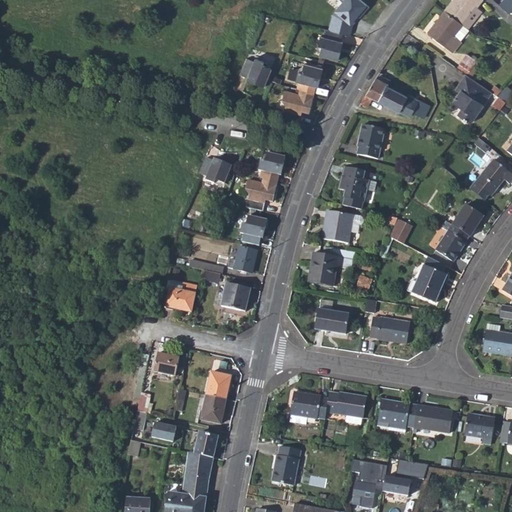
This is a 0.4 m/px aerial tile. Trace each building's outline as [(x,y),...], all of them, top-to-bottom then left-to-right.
[(369,7),(360,0),(340,0),(343,2),(335,11),(352,26),(369,7)] [(453,0),(452,1),(445,10),(462,24),(476,7),(481,0),(453,0)] [(506,0),(502,0),(499,4),(509,14),(511,10),(511,0),(506,0)] [(481,12),(476,7),(462,24),(463,25),(468,29),(481,12)] [(454,36),(463,25),(462,24),(445,10),(436,21),(432,26),(428,32),(453,53),(461,42),(454,36)] [(468,29),(463,25),(454,36),(461,42),(471,31),(468,29)] [(340,59),(342,49),(340,49),(342,38),(344,31),(327,26),(325,35),(322,34),(319,47),(322,52),(321,54),(340,59)] [(462,61),(472,69),(477,61),(467,55),(462,61)] [(238,75),(246,79),(256,83),(255,85),(263,88),(270,71),(268,70),(267,64),(255,60),(253,62),(245,59),(238,75)] [(468,74),(472,69),(462,61),(458,67),(468,74)] [(310,110),(315,85),(317,75),(320,76),(322,66),(303,62),(302,64),(297,67),(295,80),(297,81),(295,89),(297,90),(296,94),(281,91),(279,101),(285,105),(282,119),(299,122),(301,113),(297,112),(298,108),(302,109),(310,110)] [(390,80),(379,73),(366,94),(372,97),(379,102),(387,86),(390,80)] [(470,122),(491,92),(465,74),(459,82),(463,85),(459,91),(452,101),(460,107),(456,113),(463,117),(462,119),(464,120),(466,119),(470,122)] [(455,88),(459,91),(463,85),(459,82),(455,88)] [(407,96),(387,86),(379,102),(410,117),(412,113),(423,118),(430,105),(409,94),(407,96)] [(498,95),(505,102),(511,93),(511,92),(506,87),(498,95)] [(366,107),(372,97),(366,94),(361,103),(366,107)] [(492,103),(499,109),(505,102),(497,96),(492,103)] [(357,155),(378,159),(384,129),(363,125),(358,146),(359,147),(357,155)] [(272,200),(279,172),(280,164),(283,165),(286,155),(266,151),(265,153),(260,156),(257,168),(260,169),(258,178),(260,178),(259,183),(245,180),(243,189),(248,194),(246,207),(262,210),(265,202),(261,201),(262,197),(265,198),(272,200)] [(230,166),(221,163),(220,165),(211,161),(204,158),(197,175),(204,179),(204,181),(215,186),(219,184),(222,185),(230,166)] [(489,195),(491,197),(505,180),(510,184),(511,181),(511,175),(493,160),(471,187),(485,200),(489,195)] [(363,202),(364,202),(369,180),(364,179),(365,172),(344,167),(339,190),(345,191),(343,198),(344,198),(343,205),(362,209),(363,202)] [(465,205),(452,225),(469,236),(470,237),(483,216),(465,205)] [(349,243),(350,232),(353,216),(328,211),(325,228),(323,229),(322,239),(349,243)] [(242,234),(240,242),(258,246),(259,238),(261,230),(264,230),(266,220),(246,215),(245,219),(242,220),(239,233),(242,234)] [(350,232),(358,234),(359,226),(362,226),(364,224),(365,222),(364,220),(363,218),(361,217),(353,216),(350,232)] [(389,237),(392,238),(401,220),(397,218),(389,237)] [(412,226),(401,220),(392,238),(403,244),(412,226)] [(465,243),(469,236),(452,225),(447,221),(442,228),(448,232),(436,250),(453,262),(465,243)] [(256,251),(238,247),(235,261),(229,260),(227,268),(251,274),(256,251)] [(308,283),(333,286),(337,268),(341,268),(342,258),(313,253),(308,283)] [(445,266),(428,257),(424,266),(442,274),(445,266)] [(190,261),(188,267),(206,271),(220,274),(221,275),(223,268),(190,261)] [(424,266),(416,283),(412,293),(434,303),(446,275),(442,274),(424,266)] [(218,283),(220,274),(206,271),(204,279),(218,283)] [(511,273),(502,290),(511,295),(511,273)] [(169,289),(182,292),(184,284),(167,280),(165,288),(169,289)] [(406,291),(412,293),(416,283),(411,280),(406,291)] [(196,287),(184,284),(182,292),(169,289),(165,309),(173,311),(174,309),(191,313),(196,287)] [(220,306),(239,311),(243,297),(248,298),(250,289),(226,284),(220,306)] [(239,311),(245,312),(248,298),(243,297),(239,311)] [(373,313),(376,301),(367,299),(365,312),(373,313)] [(500,318),(511,320),(511,306),(502,305),(500,318)] [(315,329),(345,334),(349,314),(318,309),(315,329)] [(378,340),(406,344),(410,323),(381,318),(380,319),(373,318),(369,337),(377,338),(378,340)] [(498,332),(499,326),(487,324),(486,330),(498,332)] [(482,352),(511,356),(511,334),(498,332),(486,330),(482,352)] [(175,377),(176,369),(178,362),(179,358),(157,354),(153,372),(175,377)] [(211,372),(206,396),(225,400),(230,376),(211,372)] [(321,397),(294,392),(290,415),(291,415),(290,422),(306,425),(307,418),(317,420),(317,418),(325,419),(326,413),(328,400),(321,398),(321,397)] [(339,394),(329,392),(328,400),(326,413),(347,416),(362,418),(363,419),(367,397),(339,393),(339,394)] [(149,395),(140,393),(136,410),(146,413),(149,395)] [(220,424),(225,400),(206,396),(200,420),(220,424)] [(414,428),(417,406),(381,400),(377,425),(388,427),(388,430),(405,433),(406,426),(414,428)] [(453,411),(417,406),(414,428),(450,433),(453,411)] [(140,442),(147,413),(146,413),(136,410),(130,440),(140,442)] [(482,444),(490,445),(495,419),(468,414),(465,435),(482,438),(482,444)] [(362,418),(347,416),(346,422),(361,425),(362,418)] [(511,420),(511,421),(511,423),(509,434),(501,433),(499,441),(508,442),(508,444),(511,444),(511,420)] [(501,433),(509,434),(511,423),(503,421),(501,433)] [(176,427),(155,423),(151,437),(173,442),(176,427)] [(198,433),(194,454),(212,458),(217,437),(198,433)] [(271,482),(293,486),(300,451),(279,447),(277,455),(276,456),(271,482)] [(210,468),(212,458),(194,454),(187,453),(182,494),(168,492),(164,511),(203,511),(206,493),(208,480),(210,468)] [(360,506),(372,507),(378,478),(386,479),(386,475),(388,465),(354,459),(351,471),(361,472),(359,481),(355,481),(353,494),(362,496),(360,506)] [(398,460),(395,477),(412,479),(412,477),(423,479),(428,464),(398,460)] [(386,479),(384,491),(409,495),(412,479),(395,477),(386,475),(386,479)] [(124,511),(149,511),(150,500),(126,499),(124,511)] [(294,503),(293,508),(312,511),(338,511),(339,511),(294,503)]
